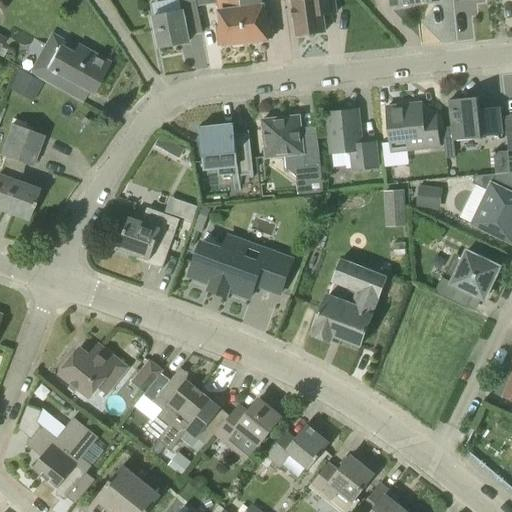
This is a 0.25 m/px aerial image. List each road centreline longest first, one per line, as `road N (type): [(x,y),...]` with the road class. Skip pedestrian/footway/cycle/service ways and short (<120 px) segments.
road 1 (residential): [(434,464),(355,407),(230,341),(55,279)]
road 2 (residential): [(166,102),(200,88),(511,55)]
road 3 (residential): [(55,279),(94,197),(145,119),(166,102)]
road 4 (residential): [(434,464),(511,305)]
road 5 (residential): [(55,279),(0,423)]
road 6 (unclassified): [(166,102),(94,0)]
